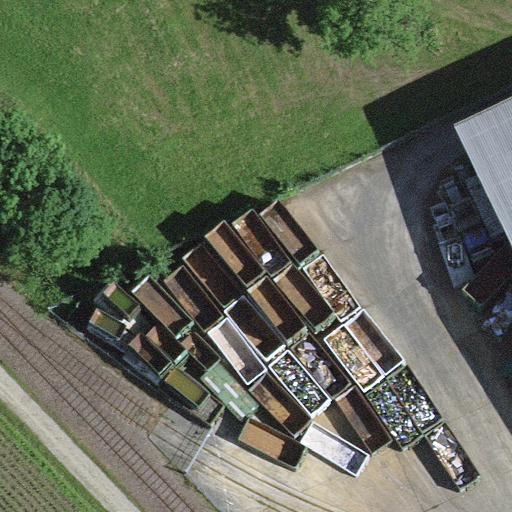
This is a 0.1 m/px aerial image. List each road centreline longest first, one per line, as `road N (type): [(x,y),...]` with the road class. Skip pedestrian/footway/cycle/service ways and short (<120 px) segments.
road 1 (unknown): [(511,378),(420,184),(434,154),(511,105)]
road 2 (track): [(0,379),(127,511)]
